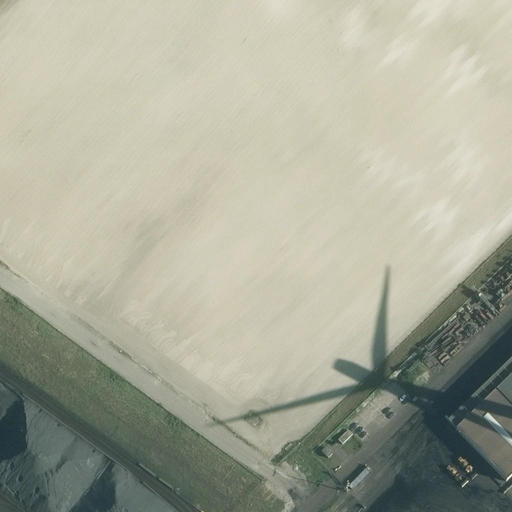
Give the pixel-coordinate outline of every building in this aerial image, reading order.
[(511,375),(456,430),(506,482),(511,475),(511,375)] [(360,427),(368,435),(389,415),(380,406),(360,427)] [(337,435),(342,439),(352,429),(348,424),(337,435)] [(330,442),(333,448),(340,444),(337,439),(330,442)] [(328,454),(333,448),(326,441),(321,447),(328,454)]
